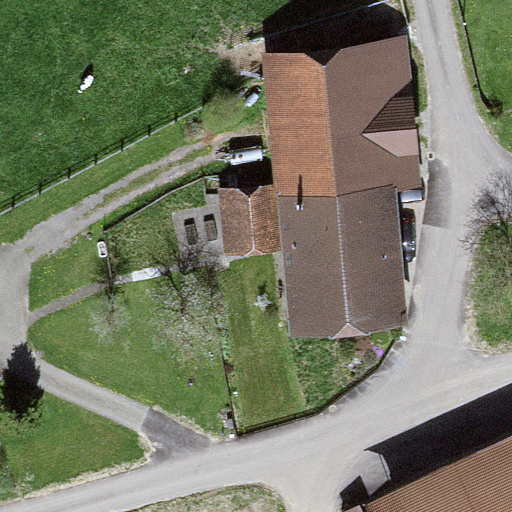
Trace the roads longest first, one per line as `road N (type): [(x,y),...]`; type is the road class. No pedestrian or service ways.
road 1 (unclassified): [(421,402),(50,511)]
road 2 (residential): [(471,153),(421,402)]
road 3 (residential): [(471,153),(445,93),(428,0)]
